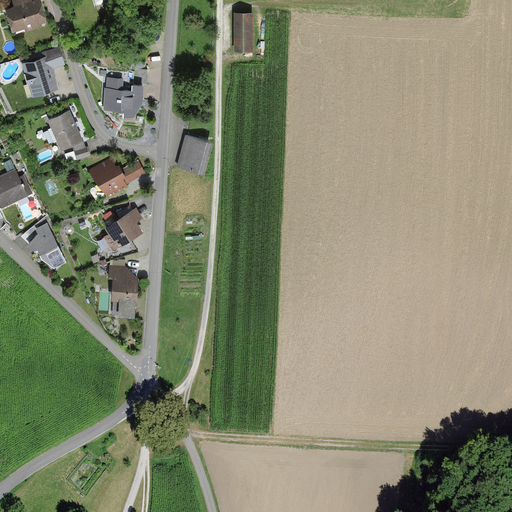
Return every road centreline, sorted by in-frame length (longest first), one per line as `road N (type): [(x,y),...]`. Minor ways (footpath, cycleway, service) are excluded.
road 1 (track): [(217,0),(217,128),(199,350),(187,383),(164,399)]
road 2 (residential): [(162,153),(145,370)]
road 3 (residential): [(145,370),(154,392),(0,494)]
road 4 (residential): [(54,0),(86,108),(104,134),(162,153)]
road 5 (residential): [(0,236),(145,370)]
road 6 (residential): [(171,0),(162,153)]
road 7 (track): [(213,511),(183,428),(154,392)]
